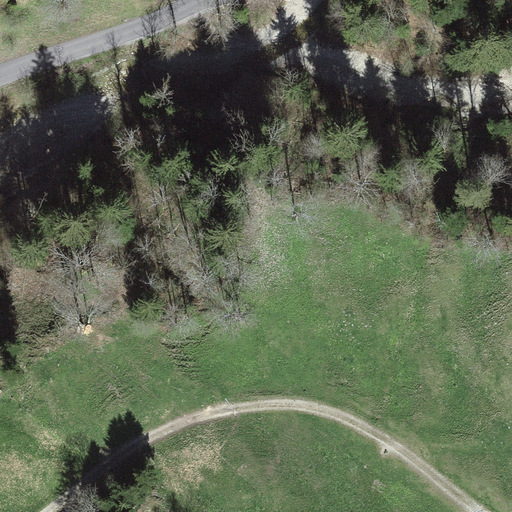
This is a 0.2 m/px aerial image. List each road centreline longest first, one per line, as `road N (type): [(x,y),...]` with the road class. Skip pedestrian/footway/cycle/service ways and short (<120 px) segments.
road 1 (track): [(46,511),(135,444),(173,426),(281,406),(368,428),(483,511)]
road 2 (unclassified): [(0,77),(196,0)]
